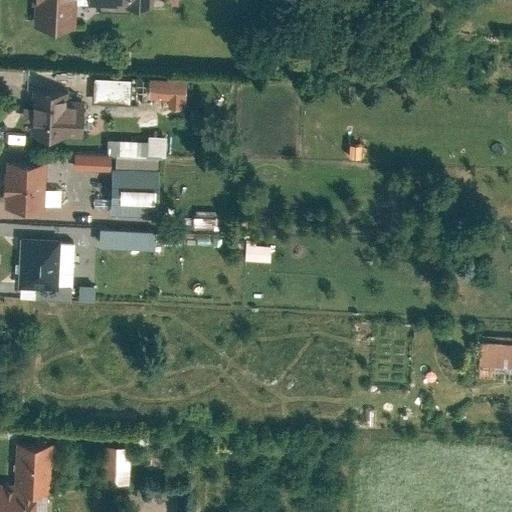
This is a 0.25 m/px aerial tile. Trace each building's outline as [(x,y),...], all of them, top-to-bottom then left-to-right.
[(36,0),(35,25),(76,26),(77,4),(156,7),(155,0),(36,0)] [(189,100),(193,100),(194,78),(101,75),(100,101),(135,102),(135,93),(154,93),(153,99),(178,99),(178,106),(188,107),(189,100)] [(23,105),(23,119),(30,119),(30,136),(88,136),(88,101),(72,101),(72,88),(32,88),(32,106),(23,105)] [(114,136),(114,150),(172,153),(173,133),(154,132),(154,138),(114,136)] [(81,150),(80,167),(116,168),(117,152),(81,150)] [(6,205),(46,208),(50,161),(10,158),(6,205)] [(163,167),(119,167),(119,216),(162,216),(163,167)] [(225,214),(200,213),(199,232),(224,233),(225,214)] [(107,224),(106,242),(162,245),(163,227),(107,224)] [(168,233),(168,243),(188,244),(189,234),(168,233)] [(21,287),(38,287),(38,298),(77,300),(77,286),(63,285),(66,238),(24,236),(21,287)] [(247,243),(246,261),(272,262),(273,244),(247,243)] [(104,283),(86,282),(86,298),(103,299),(104,283)] [(511,338),(492,338),(491,360),(511,361),(511,338)] [(51,483),(52,440),(15,439),(14,482),(38,483),(51,483)] [(135,442),(110,441),(109,482),(134,483),(135,442)] [(172,447),(151,446),(150,475),(171,476),(172,447)] [(14,482),(0,481),(0,511),(37,511),(38,483),(14,482)]
